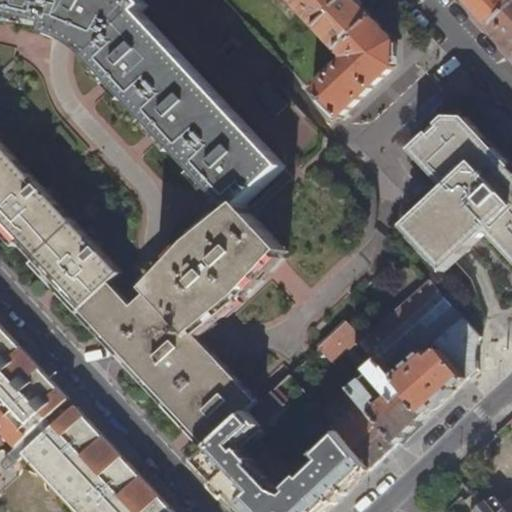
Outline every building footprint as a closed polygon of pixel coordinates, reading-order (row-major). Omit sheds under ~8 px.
[(286,164),(142,9),(150,2),(147,0),(0,0),(0,15),(47,27),(63,34),(71,39),(81,47),(90,56),(84,63),(227,216),(286,164)] [(297,0),(344,49),(353,39),(375,16),(360,0),(297,0)] [(511,0),(466,0),(491,26),(511,6),(511,0)] [(511,6),(491,26),(511,48),(511,6)] [(375,16),(353,39),(386,76),(397,65),(398,40),(375,16)] [(351,56),(315,89),(339,116),(341,118),(386,76),(353,39),(344,49),(351,56)] [(502,152),(467,115),(449,116),(413,150),(449,189),(454,193),(449,207),(473,232),(487,228),(491,233),(511,254),(511,162),(502,152)] [(127,271),(75,215),(72,217),(0,139),(0,223),(81,309),(98,292),(117,275),(119,278),(127,271)] [(411,225),(452,270),(463,260),(472,252),(491,233),(487,228),(473,232),(449,207),(454,193),(449,189),(411,225)] [(115,282),(119,278),(117,275),(98,292),(81,309),(84,312),(80,316),(105,343),(109,339),(212,449),(262,403),(199,333),(211,324),(255,288),(289,250),(249,203),(207,235),(208,237),(183,259),(168,276),(139,306),(115,282)] [(433,281),(366,340),(378,354),(431,416),(481,369),(481,360),(481,353),(483,341),(484,338),(433,281)] [(354,346),(364,337),(349,320),(322,346),(331,358),(350,342),(354,346)] [(0,397),(38,363),(0,322),(0,397)] [(357,381),(353,384),(367,401),(402,444),(431,416),(378,354),(373,358),(378,364),(371,370),(393,397),(384,404),(381,400),(383,398),(367,378),(360,384),(357,381)] [(176,511),(38,363),(0,397),(0,422),(83,511),(176,511)] [(286,404),(274,391),(262,403),(212,449),(198,462),(243,511),(329,511),(373,471),(341,433),(316,457),(321,462),(295,487),(266,454),(257,463),(241,446),(260,429),(264,433),(270,427),(266,423),(286,404)] [(334,415),(329,419),(341,433),(373,471),(402,444),(367,401),(341,423),(334,415)] [(473,511),(483,503),(477,497),(467,505),(473,511)] [(511,511),(502,502),(497,507),(491,506),(484,511),(511,511)]
